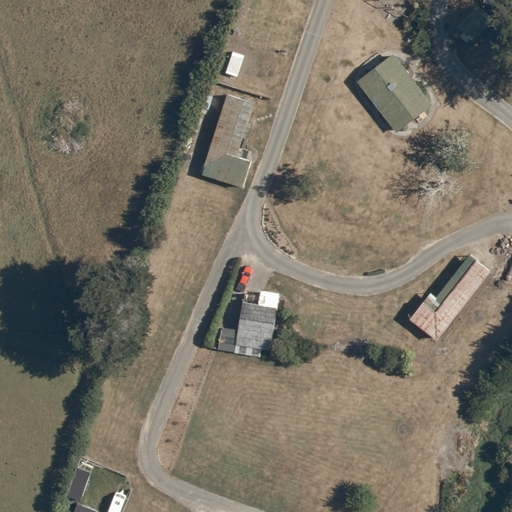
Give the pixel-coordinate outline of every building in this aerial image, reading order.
[(479,0),(470,0),(451,27),(474,43),(496,12),(479,0)] [(428,103),(390,52),(355,78),(393,129),(428,103)] [(187,170),(235,186),(244,159),(234,156),(253,97),(215,84),(187,170)] [(466,247),(407,314),(431,336),(491,269),(466,247)] [(265,275),(231,268),(216,346),(263,355),(275,293),(262,291),(265,275)]
